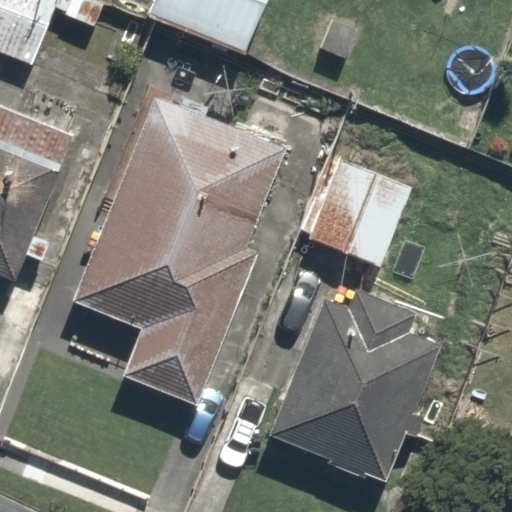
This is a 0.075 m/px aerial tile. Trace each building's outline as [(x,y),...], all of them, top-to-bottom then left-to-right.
[(0,0),(0,55),(42,72),(69,0),(0,0)] [(268,0),(155,0),(149,19),(249,54),(268,0)] [(195,409),(309,152),(167,89),(75,297),(136,324),(114,373),(195,409)] [(0,102),(0,280),(17,287),(80,136),(0,102)] [(331,151),(296,230),(378,266),(412,187),(331,151)] [(388,494),(450,313),(324,270),(262,450),(388,494)]
